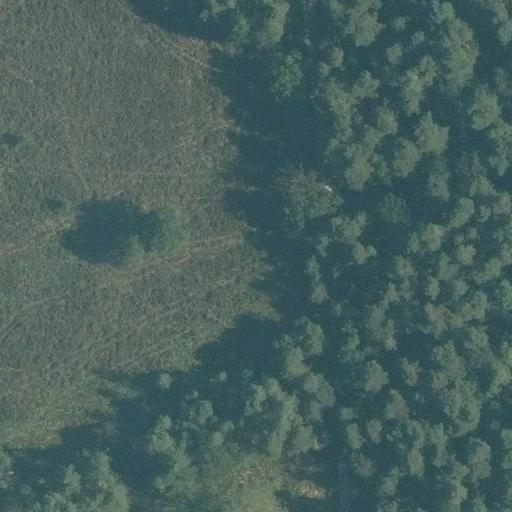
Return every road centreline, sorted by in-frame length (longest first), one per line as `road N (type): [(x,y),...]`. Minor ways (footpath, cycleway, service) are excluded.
road 1 (track): [(348,511),(301,0)]
road 2 (track): [(325,225),(511,125)]
